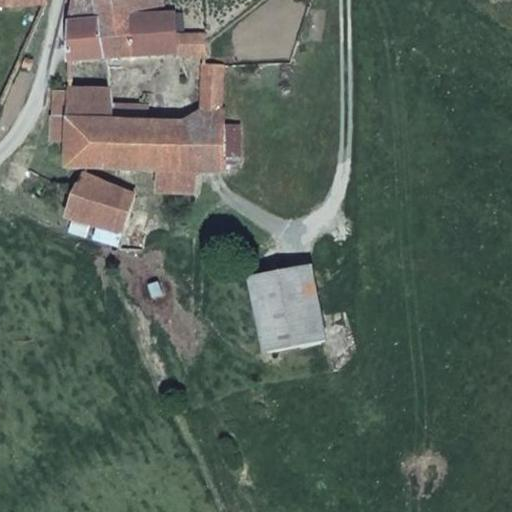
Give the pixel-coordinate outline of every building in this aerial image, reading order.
[(0,0),(0,9),(58,6),(56,0),(0,0)] [(167,0),(103,0),(108,17),(78,22),(83,64),(211,56),(208,27),(188,31),(185,9),(169,8),(167,0)] [(119,92),(78,91),(82,171),(171,178),(171,196),(209,197),(205,175),(232,176),(234,163),(233,66),(206,65),(200,116),(122,116),(119,92)] [(144,196),(91,175),(79,215),(133,235),(144,196)] [(310,242),(238,259),(257,339),(329,322),(310,242)]
